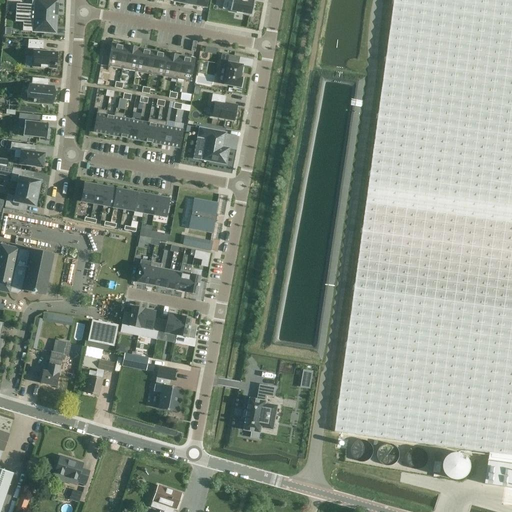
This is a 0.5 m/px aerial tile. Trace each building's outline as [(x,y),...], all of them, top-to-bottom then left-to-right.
[(16,4),(16,13),(57,16),(57,0),(34,0),(34,5),(16,4)] [(196,0),(195,6),(206,8),(207,0),(196,0)] [(229,0),(231,0),(232,0),(231,10),(237,11),(237,12),(243,14),(244,13),(252,14),(255,0),(252,0),(229,0)] [(511,0),(394,0),(335,432),(489,453),(485,484),(511,487),(511,0)] [(57,16),(16,13),(15,22),(33,23),(33,32),(56,34),(57,16)] [(57,53),(43,52),(44,41),(28,40),(28,49),(33,50),(32,67),(56,69),(57,53)] [(112,43),(108,66),(122,69),(126,46),(112,43)] [(126,46),(122,69),(135,72),(140,49),(126,46)] [(140,49),(135,72),(149,74),(153,51),(140,49)] [(153,51),(149,74),(162,77),(167,54),(153,51)] [(167,54),(162,77),(176,79),(180,56),(167,54)] [(227,69),(224,85),(240,88),(242,79),(239,78),(242,66),(234,64),(235,56),(222,54),(219,67),(227,69)] [(180,56),(176,79),(190,82),(194,59),(180,56)] [(52,104),(53,87),(47,87),(48,80),(32,78),(31,85),(30,85),(28,102),(52,104)] [(181,92),(181,99),(191,101),(192,93),(181,92)] [(212,94),(211,102),(215,103),(212,117),(233,121),(236,106),(224,103),(226,97),(212,94)] [(98,109),(93,132),(102,134),(106,116),(107,111),(98,109)] [(124,114),(115,113),(114,117),(111,136),(119,137),(123,119),(124,114)] [(19,114),(18,126),(24,127),(23,137),(23,136),(46,139),(48,123),(47,124),(33,122),(34,115),(19,114)] [(106,116),(102,134),(111,136),(114,117),(106,116)] [(123,119),(119,137),(128,139),(131,121),(123,119)] [(149,119),(148,124),(145,142),(153,143),(157,120),(149,119)] [(157,120),(153,143),(162,145),(165,127),(166,122),(157,120)] [(131,121),(128,139),(136,140),(139,122),(131,121)] [(139,122),(136,140),(145,142),(148,124),(139,122)] [(165,127),(162,145),(170,147),(173,128),(165,127)] [(173,128),(170,147),(179,148),(182,130),(173,128)] [(200,129),(198,137),(206,139),(202,160),(226,165),(228,149),(223,148),(225,133),(200,129)] [(10,149),(10,150),(15,151),(14,157),(20,158),(19,165),(42,168),(44,155),(44,154),(31,152),(32,146),(11,143),(10,149)] [(28,172),(13,168),(10,181),(18,183),(16,190),(38,194),(40,182),(41,182),(41,181),(40,181),(26,178),(28,172)] [(85,184),(81,202),(92,204),(96,186),(85,184)] [(96,186),(92,204),(103,206),(106,187),(96,186)] [(106,187),(103,206),(113,208),(116,189),(106,187)] [(116,189),(113,208),(124,210),(127,191),(116,189)] [(38,194),(16,190),(15,196),(7,195),(4,208),(19,211),(21,204),(34,207),(35,207),(35,206),(38,194)] [(127,191),(124,210),(134,212),(137,193),(127,191)] [(137,193),(134,212),(144,214),(148,195),(137,193)] [(148,195),(144,214),(155,215),(158,197),(148,195)] [(158,197),(155,215),(166,218),(169,199),(158,197)] [(194,200),(189,228),(211,232),(213,222),(215,222),(216,215),(215,214),(216,204),(194,200)] [(185,237),(183,245),(195,248),(197,239),(185,237)] [(19,248),(0,244),(0,245),(0,290),(9,293),(10,292),(15,293),(22,289),(22,290),(45,295),(54,255),(30,250),(30,252),(19,249),(19,248)] [(195,251),(194,256),(193,258),(202,260),(201,266),(207,267),(210,254),(195,251)] [(150,262),(150,267),(146,284),(156,286),(160,269),(161,264),(150,262)] [(150,267),(140,265),(136,282),(146,284),(150,267)] [(156,286),(166,288),(170,271),(160,269),(156,286)] [(180,273),(176,290),(186,293),(190,275),(191,273),(180,270),(180,273)] [(166,288),(176,290),(180,273),(170,271),(166,288)] [(190,275),(186,293),(197,295),(200,277),(190,275)] [(140,328),(143,309),(132,307),(130,314),(124,313),(122,324),(140,328)] [(140,328),(158,332),(160,320),(154,319),(155,312),(143,309),(140,328)] [(160,320),(158,332),(176,335),(180,317),(168,314),(167,321),(160,320)] [(192,319),(180,317),(176,335),(194,339),(196,327),(190,326),(192,319)] [(92,320),(87,341),(114,347),(118,325),(105,322),(92,320)] [(40,383),(56,386),(59,374),(60,366),(61,367),(64,355),(67,356),(70,343),(55,340),(52,352),(51,352),(48,364),(49,364),(47,371),(43,370),(40,383)] [(121,365),(145,370),(147,358),(124,353),(121,365)] [(111,372),(114,364),(83,357),(82,366),(97,369),(96,372),(89,370),(88,376),(89,376),(86,393),(99,395),(103,378),(102,377),(104,371),(111,372)] [(158,367),(156,377),(174,381),(176,370),(158,367)] [(161,393),(158,409),(176,412),(181,389),(155,384),(153,392),(161,393)] [(251,399),(246,430),(254,432),(253,437),(260,439),(261,433),(262,433),(264,420),(276,422),(278,405),(266,403),(267,401),(266,401),(267,395),(275,396),(276,388),(261,385),(259,394),(261,394),(260,400),(251,399)] [(0,511),(13,473),(0,468),(0,459),(3,450),(8,434),(0,431),(0,511)] [(65,483),(76,486),(77,483),(85,486),(90,471),(81,468),(83,463),(60,456),(52,482),(64,485),(65,483)] [(153,500),(151,507),(164,511),(163,511),(162,511),(160,511),(159,511),(172,511),(174,508),(176,508),(181,493),(158,486),(153,500)] [(22,491),(15,511),(16,511),(24,511),(31,494),(22,491)] [(69,500),(79,503),(81,497),(71,494),(69,500)]
